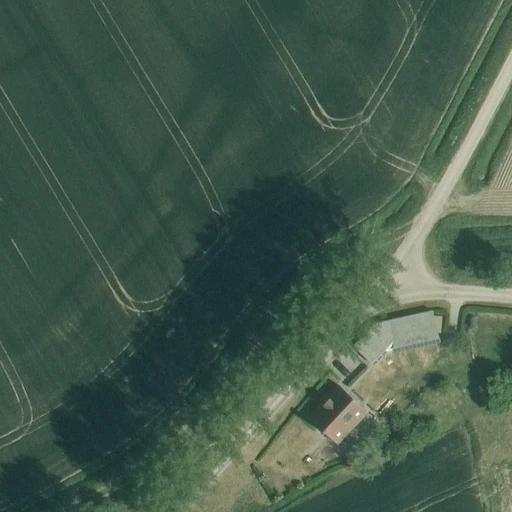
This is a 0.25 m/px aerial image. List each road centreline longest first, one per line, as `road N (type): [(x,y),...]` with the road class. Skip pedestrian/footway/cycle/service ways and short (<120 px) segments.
road 1 (unclassified): [(171,511),(395,275)]
road 2 (unclassified): [(395,275),(511,51)]
road 3 (track): [(39,511),(141,463),(216,462)]
road 4 (track): [(511,242),(433,248),(395,275)]
road 5 (unclassified): [(511,302),(395,275)]
